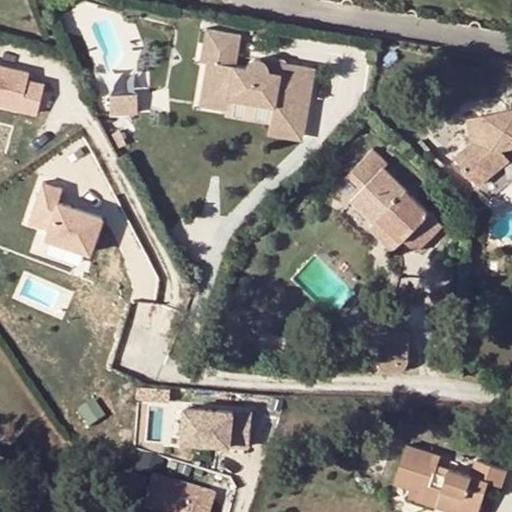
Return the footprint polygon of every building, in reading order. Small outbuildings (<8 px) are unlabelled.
[(205,63),(210,63),(204,100),(228,105),(230,97),(273,104),(270,118),(268,130),(302,135),(314,68),(263,59),(262,59),(260,57),(258,57),(256,57),(254,57),(252,58),(250,59),(248,61),(246,63),(245,65),(245,67),(234,65),(239,35),(206,29),(201,62),(205,63)] [(198,104),(228,110),(270,118),(273,104),(230,97),(228,105),(204,100),(210,63),(205,63),(198,104)] [(45,88),(27,84),(29,76),(0,69),(0,107),(38,117),(45,88)] [(135,99),(112,99),(111,114),(135,115),(135,99)] [(487,192),(511,166),(511,162),(505,156),(511,152),(511,115),(471,128),(479,152),(462,168),(487,192)] [(268,130),(267,135),(301,140),(302,135),(268,130)] [(120,131),(111,136),(118,149),(127,144),(120,131)] [(352,199),(376,222),(382,217),(405,240),(418,252),(443,228),(382,169),(388,163),(373,149),(332,190),(347,204),(352,199)] [(62,188),(43,181),(28,221),(48,228),(46,236),(90,252),(102,217),(58,202),(62,188)] [(382,217),(376,222),(372,226),(396,250),(405,240),(382,217)] [(379,342),(379,372),(398,371),(400,371),(404,369),(407,365),(409,361),(409,342),(379,342)] [(253,413),(187,408),(184,441),(250,446),(253,413)] [(393,484),(409,489),(427,494),(429,487),(441,491),(436,506),(453,511),(477,511),(488,482),(501,487),(507,471),(476,461),(471,475),(448,468),(447,474),(435,469),(436,465),(439,456),(405,446),(393,484)] [(448,468),(436,465),(435,469),(447,474),(448,468)] [(206,511),(212,496),(151,476),(141,507),(154,511),(206,511)] [(427,494),(409,489),(407,497),(436,506),(441,491),(429,487),(427,494)]
